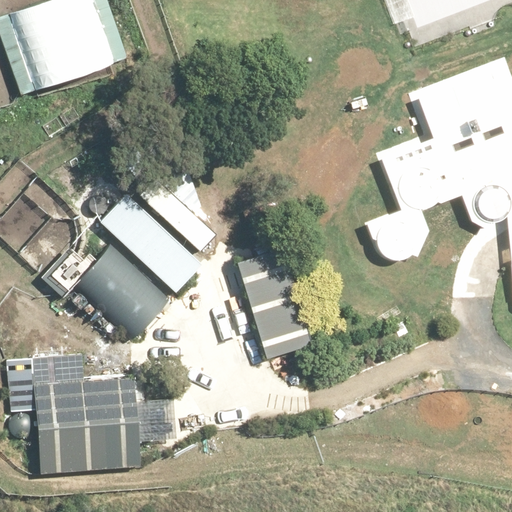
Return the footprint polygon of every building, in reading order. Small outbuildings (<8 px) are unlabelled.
[(496,27),(494,20),(490,10),(511,2),(511,0),(395,0),(413,48),(469,28),(472,36),(496,27)] [(447,194),(450,202),(463,197),(465,201),(464,204),(464,207),(464,209),(464,212),(465,215),(466,218),(467,220),(469,222),(471,224),(473,226),(476,227),(478,228),(481,229),(484,229),(487,229),(506,222),(511,290),(511,87),(504,68),(438,94),(445,111),(424,120),(430,135),(378,156),(391,187),(394,186),(395,190),(395,194),(397,197),(399,201),(401,204),(404,206),(408,208),(412,209),(415,210),(419,209),(423,209),(427,207),(430,205),(433,203),(435,199),(436,199),(447,194)] [(38,170),(17,192),(26,200),(1,226),(0,227),(0,240),(64,301),(76,288),(131,339),(204,261),(128,190),(97,224),(38,170)] [(309,345),(285,264),(240,277),(264,358),(309,345)] [(81,381),(79,358),(5,363),(11,440),(35,438),(37,473),(137,466),(131,378),(81,381)]
